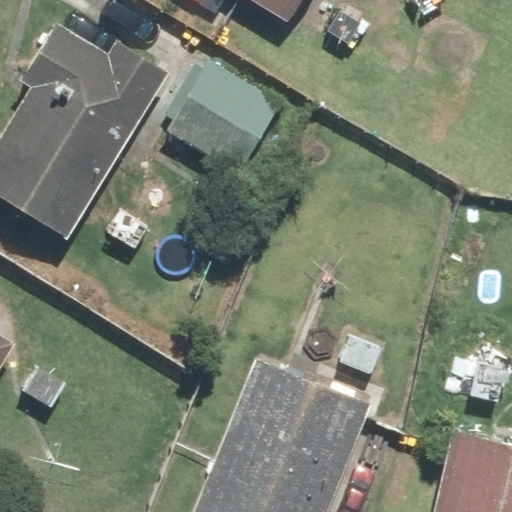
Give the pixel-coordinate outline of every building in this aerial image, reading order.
[(266,0),(294,17),(304,0),(266,0)] [(66,39),(0,141),(0,185),(73,233),(179,69),(130,38),(110,68),(66,39)] [(286,103),(214,58),(171,127),(243,172),(286,103)] [(0,373),(21,340),(0,326),(0,373)] [(330,511),(378,396),(261,348),(193,511),(330,511)] [(511,371),(511,360),(474,351),(464,393),(504,403),(511,371)] [(511,511),(511,434),(457,422),(437,511),(511,511)]
